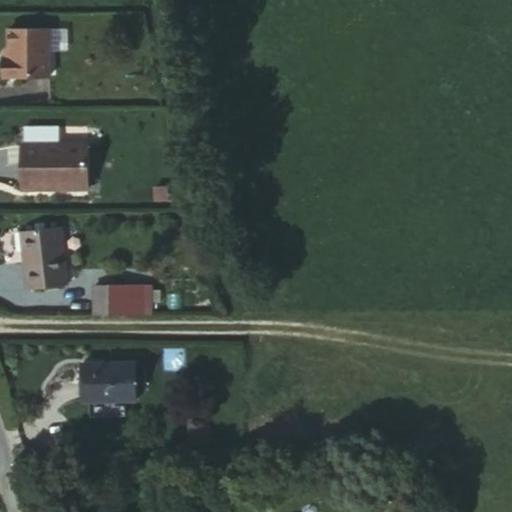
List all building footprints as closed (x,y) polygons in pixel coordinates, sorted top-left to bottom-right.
[(5,11),(6,45),(1,46),(1,59),(45,59),(43,9),(5,11)] [(80,128),(17,128),(18,171),(81,172),(80,128)] [(69,213),(25,214),(25,273),(70,272),(69,213)] [(88,275),(88,299),(114,298),(114,275),(88,275)] [(114,298),(144,298),(143,276),(114,275),(114,298)] [(147,350),(90,351),(89,388),(147,387),(147,350)]
